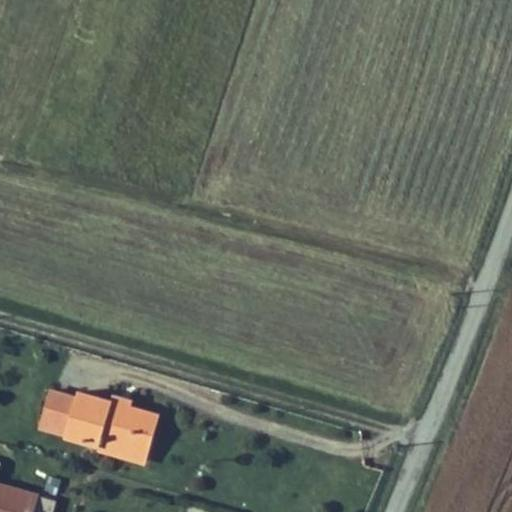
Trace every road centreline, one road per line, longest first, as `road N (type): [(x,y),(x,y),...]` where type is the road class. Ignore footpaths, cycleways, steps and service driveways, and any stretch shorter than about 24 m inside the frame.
road 1 (track): [(0,157),(483,280)]
road 2 (unclassified): [(388,511),(511,196)]
